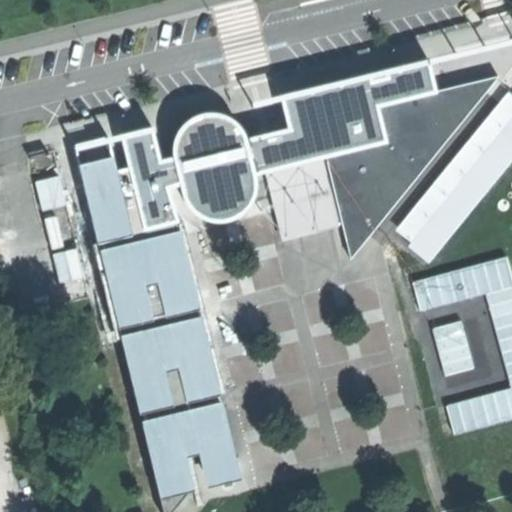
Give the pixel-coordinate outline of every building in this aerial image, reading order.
[(437,62),(290,102),(295,125),(296,133),(270,140),(257,143),(253,133),(249,126),(234,116),(216,114),(202,117),(190,129),(183,146),(184,161),(168,165),(174,189),(189,186),(193,201),(199,212),(210,223),(227,227),(242,225),(256,214),(264,196),(263,179),(274,176),(310,166),(325,162),(342,230),(350,227),(357,262),(504,83),(447,96),(437,62)] [(511,100),(402,234),(416,245),(511,128),(511,100)] [(269,131),(270,140),(296,133),(295,125),(269,131)] [(115,139),(80,148),(105,245),(110,244),(114,259),(107,260),(125,330),(130,329),(133,343),(128,345),(145,414),(149,413),(153,427),(149,428),(170,511),(179,511),(200,488),(192,457),(206,454),(211,471),(244,463),(230,409),(199,417),(195,403),(229,395),(210,323),(176,332),(172,317),(207,308),(189,237),(157,245),(154,233),(183,225),(174,189),(168,165),(159,128),(128,136),(137,170),(124,173),(115,139)] [(328,237),(310,166),(274,176),(290,246),(328,237)]
